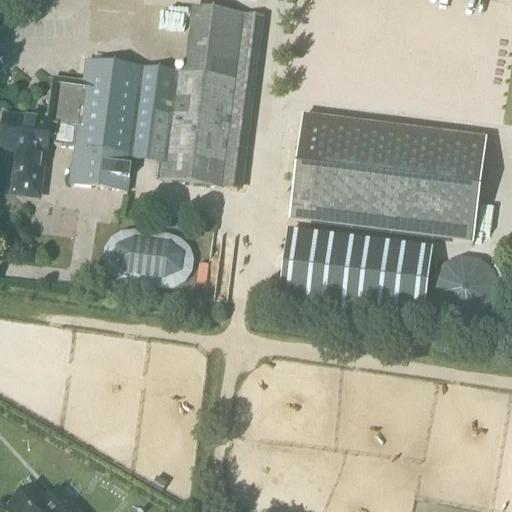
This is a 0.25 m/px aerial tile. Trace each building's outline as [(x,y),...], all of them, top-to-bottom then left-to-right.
[(189,76),(173,74),(162,166),(160,182),(221,190),(222,190),(237,191),(259,18),(197,10),(189,76)] [(132,163),(144,70),(85,63),(82,86),(74,150),(69,188),(128,195),(132,163)] [(162,166),(173,74),(144,70),(132,163),(162,166)] [(55,148),(74,150),(82,86),(55,83),(49,123),(6,119),(2,151),(17,152),(14,183),(42,186),(45,158),(47,158),(49,138),(56,139),(55,148)] [(473,245),(487,140),(303,117),(290,222),(473,245)] [(434,247),(287,230),(278,305),(427,323),(434,247)] [(134,235),(122,236),(112,242),(106,252),(104,263),(108,274),(116,282),(127,286),(163,291),(174,290),(184,284),(191,274),(192,263),(188,252),(180,243),(169,239),(134,235)] [(79,511),(59,490),(47,502),(33,488),(17,503),(15,500),(6,510),(7,511),(6,511),(79,511)]
